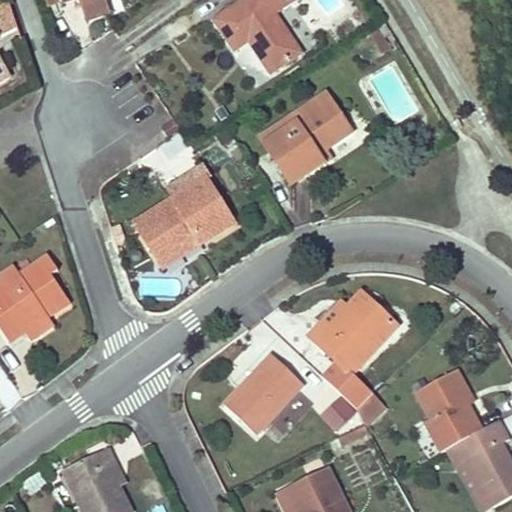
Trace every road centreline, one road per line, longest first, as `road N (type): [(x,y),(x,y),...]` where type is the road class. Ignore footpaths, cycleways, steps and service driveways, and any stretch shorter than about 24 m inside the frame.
road 1 (residential): [(133,369),(299,249),(367,235),(410,238),(460,257),(511,300)]
road 2 (residential): [(133,369),(62,172),(64,122),(22,0)]
road 3 (residential): [(0,465),(133,369)]
road 4 (residential): [(203,511),(133,369)]
